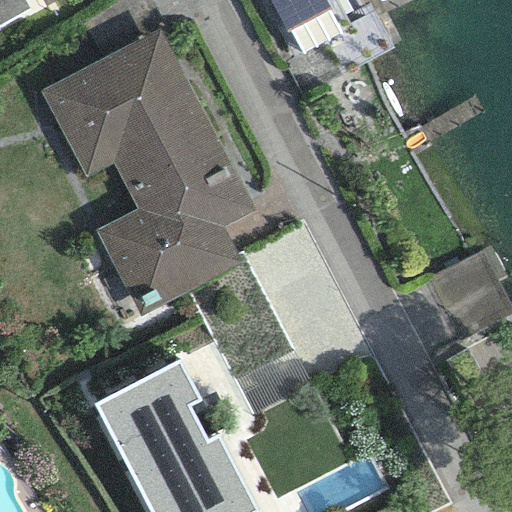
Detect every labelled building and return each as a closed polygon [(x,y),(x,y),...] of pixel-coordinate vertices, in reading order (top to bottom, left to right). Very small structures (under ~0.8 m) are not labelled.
[(0,0),(0,31),(55,0),(0,0)] [(323,0),(267,0),(285,33),(289,32),(326,12),(329,11),(323,0)] [(338,34),(326,12),(289,32),(300,54),(338,34)] [(159,30),(38,92),(84,178),(111,164),(135,209),(94,230),(139,317),(188,292),(243,265),(238,256),(222,228),(255,211),(159,30)] [(461,341),(511,314),(511,313),(478,250),(426,277),(461,341)] [(188,292),(233,379),(288,351),(240,255),(238,256),(243,265),(188,292)] [(146,511),(257,511),(216,435),(207,440),(189,407),(199,402),(177,359),(90,405),(146,511)]
